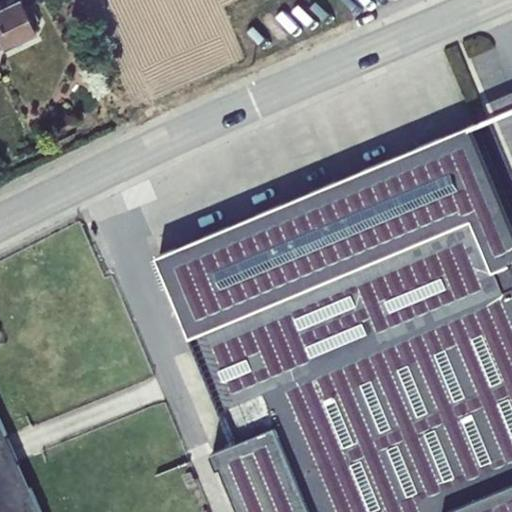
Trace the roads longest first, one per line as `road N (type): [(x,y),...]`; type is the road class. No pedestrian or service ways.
road 1 (tertiary): [(0,223),(225,113),(499,0)]
road 2 (unknown): [(82,182),(230,511)]
